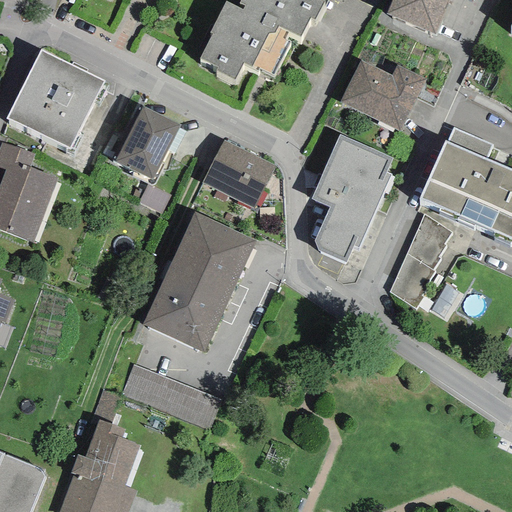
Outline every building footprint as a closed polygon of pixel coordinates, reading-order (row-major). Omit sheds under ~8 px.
[(310,18),(314,20),(322,4),(325,6),(327,0),(240,0),(239,3),(244,5),(242,9),(226,1),(209,33),(212,34),(199,59),(217,68),(216,71),(234,81),(243,64),(258,72),(259,69),(272,76),(290,42),(284,39),(287,32),(299,38),(310,18)] [(448,0),(392,0),(386,14),(434,34),(448,0)] [(6,119),(69,149),(104,81),(41,50),(6,119)] [(390,76),(360,61),(340,102),(399,132),(425,79),(397,65),(390,76)] [(178,128),(179,125),(142,106),(114,162),(151,180),(166,150),(178,128)] [(445,140),(418,199),(511,239),(511,169),(487,158),(493,145),(453,127),(447,141),(445,140)] [(186,132),(178,128),(166,150),(174,154),(186,132)] [(318,251),(345,263),(353,246),(357,249),(390,175),(386,173),(392,158),(339,134),(311,199),(329,207),(314,241),(318,251)] [(274,166),(223,141),(201,183),(253,209),(274,166)] [(0,230),(33,243),(57,179),(30,167),(34,155),(1,143),(0,145),(0,167),(4,169),(0,181),(0,230)] [(162,215),(171,196),(147,184),(138,203),(162,215)] [(204,353),(255,241),(194,212),(142,325),(204,353)] [(389,292),(415,310),(422,298),(421,296),(428,287),(425,285),(434,272),(432,270),(440,259),(437,257),(445,246),(443,244),(451,233),(423,215),(389,292)] [(430,310),(443,318),(458,293),(445,285),(430,310)] [(0,322),(1,321),(4,323),(12,301),(0,295),(0,322)] [(210,431),(222,400),(133,365),(121,395),(210,431)] [(99,420),(110,424),(120,396),(102,389),(89,423),(97,426),(99,420)] [(73,474),(58,511),(127,511),(136,491),(124,486),(139,445),(121,438),(124,430),(110,424),(99,420),(97,426),(84,457),(77,454),(70,473),(73,474)] [(0,511),(30,511),(44,476),(40,471),(2,455),(0,453),(0,511)]
